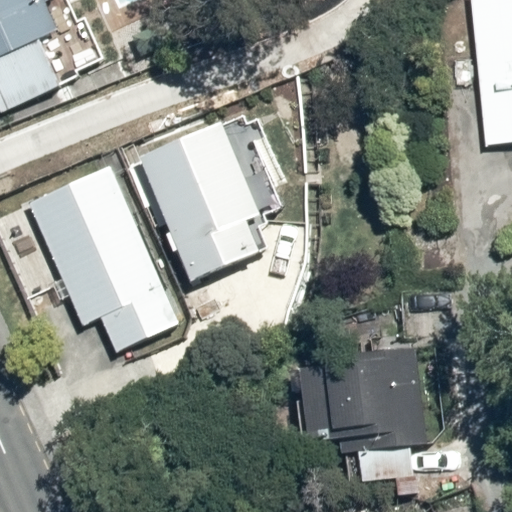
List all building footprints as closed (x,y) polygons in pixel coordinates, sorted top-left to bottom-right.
[(0,0),(0,98),(9,118),(105,75),(71,0),(0,0)] [(511,0),(478,0),(491,147),(511,145),(511,0)] [(149,135),(126,145),(135,168),(152,161),(202,284),(273,255),(261,226),(272,221),(233,125),(157,156),(149,135)] [(124,164),(36,201),(89,329),(108,321),(123,357),(191,329),(124,164)] [(427,359),(305,376),(316,452),(437,435),(427,359)] [(423,511),(411,451),(366,455),(378,511),(460,511),(458,503),(433,511),(423,511)]
